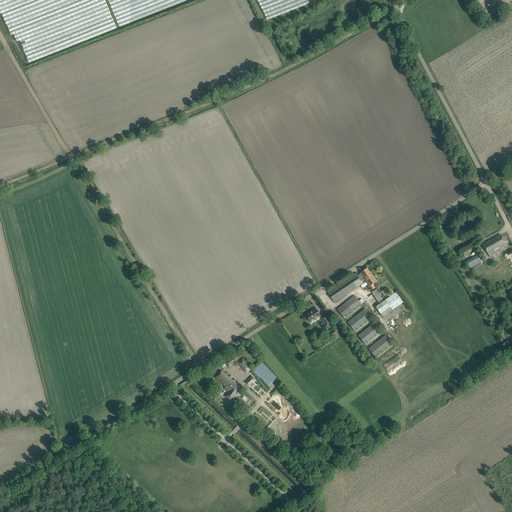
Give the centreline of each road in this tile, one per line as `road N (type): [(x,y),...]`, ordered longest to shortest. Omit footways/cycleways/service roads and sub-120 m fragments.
road 1 (unclassified): [(0,494),(486,183)]
road 2 (track): [(400,6),(247,86),(68,156)]
road 3 (unknown): [(197,368),(68,156)]
road 4 (unclassified): [(486,183),(402,24),(407,0)]
road 5 (track): [(169,386),(291,501)]
road 6 (track): [(68,156),(0,42)]
